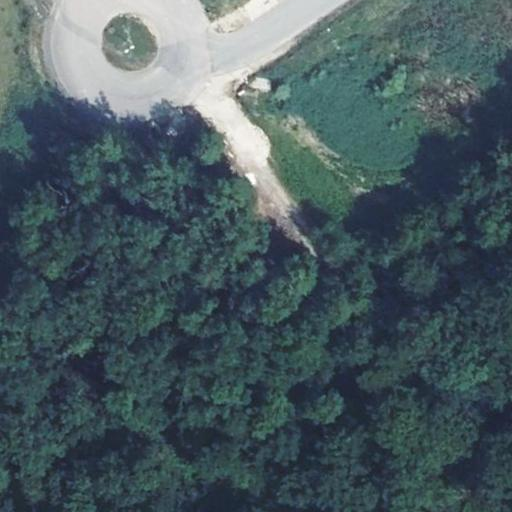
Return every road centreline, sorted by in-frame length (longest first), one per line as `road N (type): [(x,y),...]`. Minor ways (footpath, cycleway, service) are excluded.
road 1 (unclassified): [(84,0),(70,16),(65,65),(97,103),(121,110),(168,96),(191,52)]
road 2 (unclassified): [(191,52),(231,43),(299,0)]
